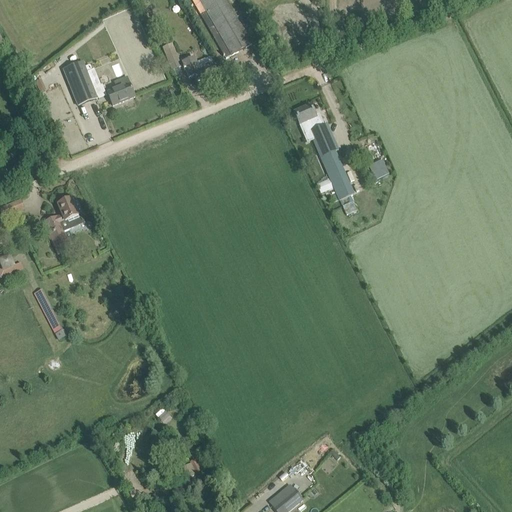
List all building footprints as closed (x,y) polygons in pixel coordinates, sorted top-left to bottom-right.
[(192,0),(226,59),(252,45),(226,0),(192,0)] [(149,29),(158,47),(162,45),(153,27),(149,29)] [(162,49),(171,71),(180,67),(171,45),(162,49)] [(183,64),(185,69),(189,79),(194,77),(197,85),(210,80),(211,82),(216,80),(215,78),(217,77),(211,64),(199,69),(195,59),(183,64)] [(85,68),(83,63),(63,71),(77,106),(95,99),(95,100),(105,96),(102,87),(101,86),(100,86),(93,69),(92,69),(91,67),(89,66),(85,68)] [(106,94),(108,97),(111,107),(134,98),(128,85),(106,94)] [(352,109),(356,118),(364,115),(359,105),(352,109)] [(311,106),(295,113),(299,122),(300,126),(301,125),(305,134),(309,132),(322,127),(318,118),(316,119),(311,106)] [(16,125),(28,148),(41,141),(28,119),(16,125)] [(322,127),(309,132),(323,162),(322,163),(324,166),(328,177),(339,202),(354,195),(337,156),(340,155),(331,134),(327,125),(322,127)] [(358,142),(362,150),(370,146),(366,138),(358,142)] [(0,209),(0,211),(2,217),(14,211),(16,214),(25,210),(21,200),(0,209)] [(81,217),(83,216),(77,201),(72,204),(71,200),(57,206),(61,216),(44,223),(58,255),(70,249),(63,233),(84,224),(81,217)] [(0,254),(0,277),(1,279),(24,270),(21,263),(13,266),(7,251),(0,254)] [(35,294),(58,339),(66,335),(43,290),(35,294)] [(321,447),(324,444),(320,441),(315,448),(322,453),(324,449),(321,447)] [(198,464),(193,467),(197,476),(202,473),(206,471),(202,462),(198,464)] [(289,511),(303,501),(294,490),(272,508),(274,511),(289,511)]
